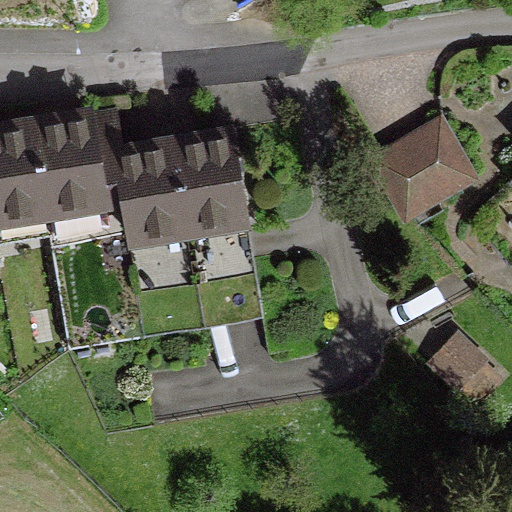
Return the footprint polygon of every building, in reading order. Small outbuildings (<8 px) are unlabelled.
[(89,117),(27,127),(40,207),(47,248),(124,235),(110,155),(96,158),(89,117)] [(467,177),(436,123),(370,162),(401,215),(467,177)] [(0,213),(40,207),(27,127),(0,131),(0,213)] [(242,215),(229,135),(169,145),(182,225),(242,215)] [(110,155),(124,235),(144,231),(182,225),(169,145),(110,155)] [(511,177),(464,220),(511,272),(511,177)] [(182,225),(144,231),(153,285),(191,278),(182,225)] [(440,347),(448,354),(435,369),(455,387),(479,362),(451,336),(440,347)]
